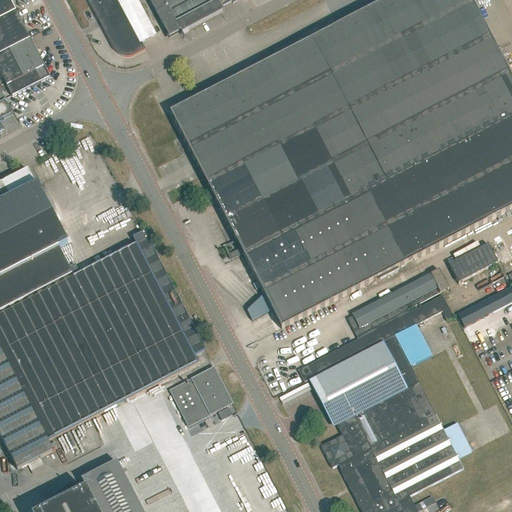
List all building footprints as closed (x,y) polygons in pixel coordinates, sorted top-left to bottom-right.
[(0,0),(0,20),(16,12),(10,0),(0,0)] [(142,43),(155,36),(136,0),(87,0),(91,7),(113,50),(114,51),(115,52),(116,53),(117,54),(118,55),(120,56),(121,57),(122,57),(124,58),(125,58),(127,58),(128,58),(129,58),(131,58),(132,57),(134,57),(135,56),(145,51),(142,43)] [(224,12),(222,7),(217,0),(149,0),(170,38),(181,32),(182,35),(224,12)] [(511,81),(470,0),(392,0),(368,13),(479,228),(511,211),(511,81)] [(0,53),(30,39),(16,12),(0,20),(0,53)] [(479,228),(368,13),(341,27),(251,73),(233,82),(170,115),(265,297),(247,313),(252,323),(272,312),(282,330),(479,228)] [(0,73),(12,97),(50,78),(30,39),(0,53),(0,73)] [(0,91),(0,133),(5,131),(0,123),(13,117),(5,101),(0,91)] [(55,157),(47,162),(56,176),(64,171),(55,157)] [(195,357),(205,351),(144,234),(134,240),(137,247),(81,276),(76,267),(70,270),(60,251),(69,246),(38,186),(36,187),(28,171),(1,185),(0,185),(0,436),(12,460),(18,471),(53,453),(47,443),(199,365),(195,357)] [(458,285),(498,264),(488,246),(449,266),(458,285)] [(372,334),(376,332),(375,329),(449,290),(439,271),(353,316),(354,318),(348,321),(357,338),(370,331),(372,334)] [(340,472),(361,511),(438,511),(439,511),(432,498),(414,508),(410,499),(464,471),(410,367),(432,356),(416,327),(443,313),(447,322),(453,319),(442,298),(376,332),(372,334),(299,372),(305,384),(309,381),(313,389),(318,386),(339,426),(337,427),(342,438),(321,449),(332,470),(339,467),(341,472),(340,472)] [(189,428),(233,406),(214,370),(170,393),(189,428)] [(87,491),(46,511),(142,511),(122,472),(118,464),(82,482),(87,491)]
